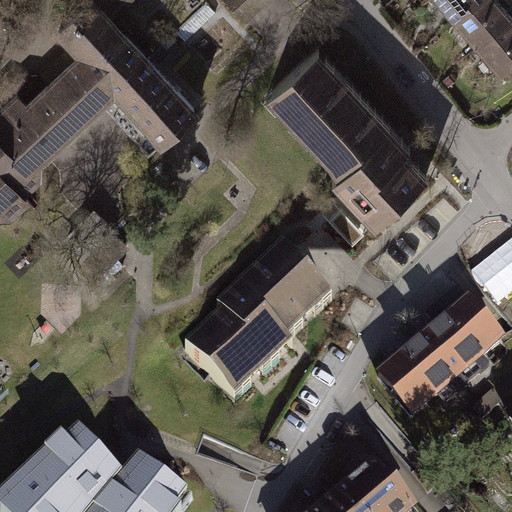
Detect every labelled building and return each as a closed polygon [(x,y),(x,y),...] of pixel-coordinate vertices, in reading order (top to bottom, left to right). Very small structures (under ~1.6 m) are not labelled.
[(159,145),(199,108),(113,14),(129,0),(87,0),(54,31),(75,53),(27,97),(7,76),(0,82),(0,214),(2,213),(9,221),(33,199),(19,184),(114,97),(159,145)] [(177,53),(221,11),(210,0),(208,0),(166,42),(177,53)] [(223,0),(246,23),(269,0),(223,0)] [(434,0),(456,25),(485,0),(434,0)] [(479,51),(511,22),(511,14),(499,0),(485,0),(456,25),(479,51)] [(511,22),(479,51),(503,78),(511,70),(511,22)] [(414,146),(316,50),(265,101),(339,174),(331,182),(376,227),(430,174),(407,152),(414,146)] [(80,296),(121,253),(99,233),(58,275),(80,296)] [(225,319),(188,353),(238,408),(299,351),(293,344),(335,306),(284,251),(218,311),(225,319)] [(510,351),(471,302),(377,378),(416,427),(510,351)] [(184,511),(191,502),(138,465),(121,485),(74,435),(0,505),(0,511),(184,511)] [(409,511),(411,510),(372,462),(309,511),(409,511)]
